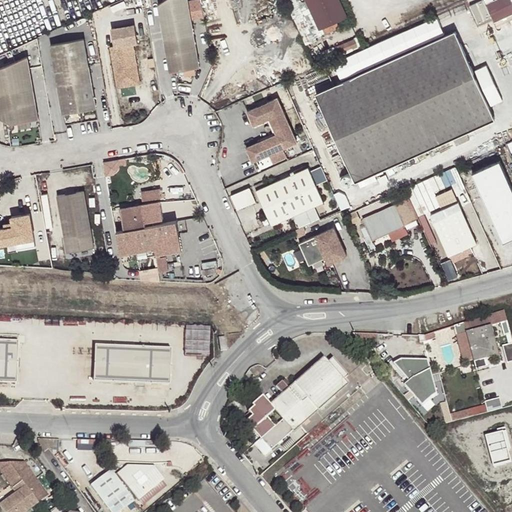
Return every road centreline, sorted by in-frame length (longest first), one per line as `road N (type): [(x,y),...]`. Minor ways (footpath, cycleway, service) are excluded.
road 1 (unclassified): [(0,167),(181,131),(279,316)]
road 2 (unclassified): [(0,421),(197,426)]
road 3 (unclassified): [(424,306),(279,316)]
road 4 (unclassified): [(279,316),(217,375),(195,411),(197,426)]
road 5 (unclassified): [(290,331),(424,306)]
road 6 (unclassified): [(197,426),(245,361),(290,331)]
